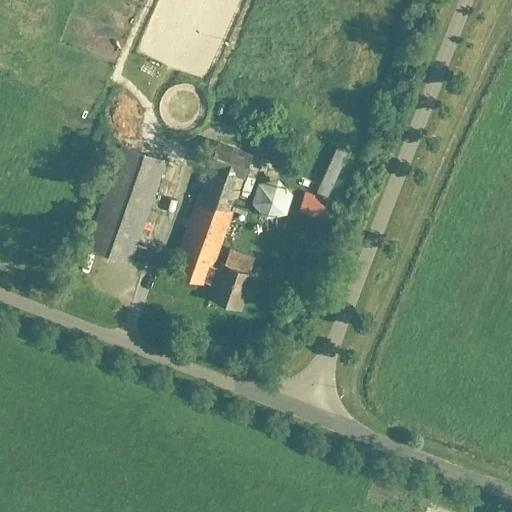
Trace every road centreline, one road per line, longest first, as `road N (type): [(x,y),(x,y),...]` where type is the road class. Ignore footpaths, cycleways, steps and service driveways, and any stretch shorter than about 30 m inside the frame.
road 1 (unclassified): [(304,416),(469,0)]
road 2 (unclassified): [(304,416),(0,298)]
road 3 (unclassified): [(511,496),(304,416)]
